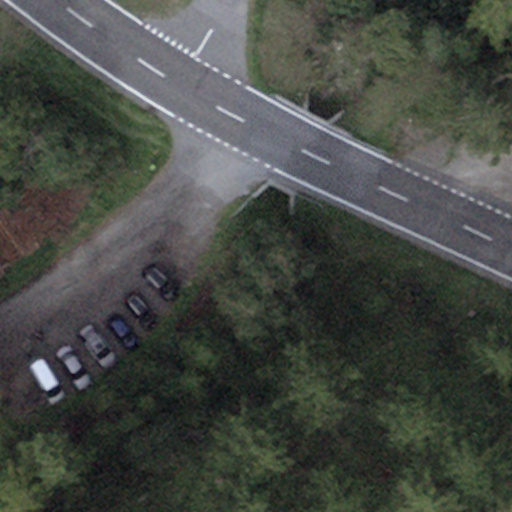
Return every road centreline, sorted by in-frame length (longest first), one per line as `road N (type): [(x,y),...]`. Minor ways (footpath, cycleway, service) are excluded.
road 1 (primary): [(511,247),(180,80)]
road 2 (track): [(224,104),(169,197),(0,325)]
road 3 (primary): [(180,80),(61,0)]
